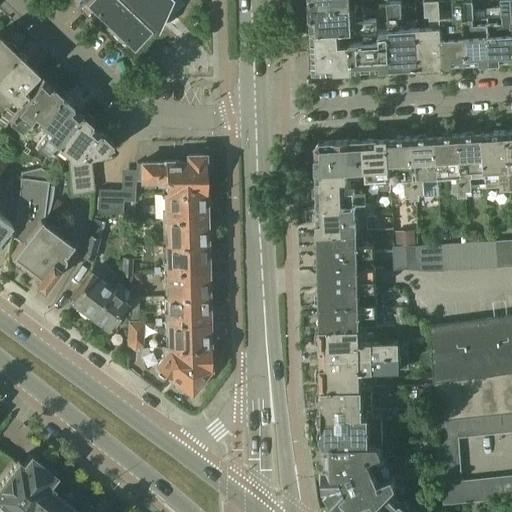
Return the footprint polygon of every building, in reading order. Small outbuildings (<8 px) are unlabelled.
[(83,0),(132,47),(151,28),(155,31),(167,0),(83,0)] [(392,65),(400,65),(404,68),(411,68),(414,64),(419,63),(417,24),(404,25),(404,14),(408,14),(407,0),(387,0),(388,3),(389,13),(389,27),(390,31),(392,65)] [(427,24),(417,24),(419,63),(423,67),(430,67),(433,63),(444,62),(442,23),(440,0),(422,0),(423,13),(427,13),(427,24)] [(440,0),(442,23),(444,62),(467,60),(463,0),(440,0)] [(473,0),(463,0),(467,60),(491,59),(488,7),(474,8),(473,0)] [(488,7),(491,59),(511,57),(511,14),(511,0),(500,0),(501,7),(488,7)] [(378,4),(379,14),(389,13),(388,3),(378,4)] [(311,7),(312,17),(308,20),(308,27),(312,29),(312,32),(345,30),(369,29),(378,28),(378,16),(364,17),(363,4),(352,5),(311,7)] [(351,40),(351,42),(353,68),(367,67),(370,71),(378,70),(381,66),(392,65),(390,31),(389,27),(378,28),(369,29),(369,34),(364,35),(364,39),(351,40)] [(315,70),(335,69),(338,72),(348,72),(351,68),(353,68),(351,42),(341,42),(340,36),(345,36),(345,30),(312,32),(315,70)] [(0,69),(17,52),(16,51),(16,47),(11,41),(6,41),(0,35),(0,69)] [(22,52),(18,52),(17,52),(0,69),(0,110),(1,111),(13,98),(17,102),(26,91),(22,88),(38,71),(28,62),(28,57),(22,52)] [(42,76),(14,114),(9,121),(22,131),(34,115),(42,121),(62,95),(61,94),(65,91),(60,85),(54,81),(51,85),(42,76)] [(49,155),(57,145),(82,113),(74,106),(76,102),(71,96),(66,92),(62,95),(42,121),(40,123),(49,129),(37,146),(49,155)] [(0,123),(4,127),(9,121),(14,114),(6,107),(0,114),(0,123)] [(101,131),(92,123),(93,116),(88,111),(82,113),(57,145),(69,154),(68,155),(73,159),(93,154),(118,148),(112,142),(114,141),(102,130),(101,131)] [(511,187),(511,178),(509,130),(484,132),(486,187),(502,186),(502,188),(511,187)] [(484,132),(460,133),(464,194),(465,199),(469,199),(469,188),(486,187),(484,132)] [(460,194),(464,194),(460,133),(436,135),(439,177),(453,176),(454,189),(459,189),(460,194)] [(439,177),(436,135),(413,136),(416,197),(440,195),(439,177)] [(416,203),(416,197),(413,136),(388,138),(392,179),(405,179),(407,204),(416,203)] [(16,141),(23,146),(26,142),(19,137),(16,141)] [(363,139),(364,170),(365,180),(381,179),(381,190),(392,189),(392,179),(388,138),(363,139)] [(317,146),(317,169),(337,168),(337,179),(351,179),(351,174),(355,173),(355,170),(364,170),(363,139),(320,142),(317,146)] [(21,149),(28,154),(31,150),(25,145),(26,143),(26,142),(23,146),(21,149)] [(166,185),(166,193),(205,193),(207,192),(206,159),(205,159),(205,153),(180,154),(180,160),(142,161),(142,181),(157,181),(158,185),(166,185)] [(70,172),(94,167),(93,154),(73,159),(69,160),(70,172)] [(21,242),(11,255),(14,257),(11,260),(20,266),(22,263),(47,282),(64,259),(64,258),(65,258),(65,257),(65,256),(65,255),(64,254),(64,253),(63,252),(63,251),(64,252),(72,242),(64,236),(64,235),(64,234),(64,233),(63,232),(63,231),(62,230),(61,229),(61,228),(60,227),(59,226),(58,225),(57,225),(56,224),(55,224),(53,224),(52,223),(51,223),(50,223),(49,223),(48,224),(43,220),(44,221),(47,215),(49,209),(51,202),(53,194),(54,185),(48,184),(49,173),(41,167),(21,172),(18,198),(16,208),(13,236),(21,242)] [(94,167),(70,172),(71,185),(95,179),(94,167)] [(317,169),(318,205),(369,204),(368,194),(358,194),(357,188),(351,188),(351,179),(337,179),(337,168),(317,169)] [(97,191),(95,179),(71,185),(72,195),(97,191)] [(98,188),(97,212),(110,213),(111,189),(98,188)] [(111,189),(110,213),(123,213),(123,200),(123,189),(111,189)] [(123,189),(123,200),(135,201),(135,189),(123,189)] [(205,194),(205,193),(166,193),(166,209),(161,209),(161,218),(206,217),(206,209),(207,209),(211,206),(211,197),(206,194),(205,194)] [(16,208),(18,198),(11,197),(9,207),(16,208)] [(369,204),(318,205),(319,233),(360,230),(369,230),(369,219),(358,219),(358,214),(375,213),(375,204),(369,204)] [(0,243),(1,243),(8,233),(6,229),(11,223),(0,214),(0,243)] [(207,227),(206,227),(206,217),(161,218),(162,230),(167,230),(167,244),(207,243),(212,240),(212,231),(207,227)] [(91,218),(80,257),(94,261),(101,238),(97,236),(100,221),(91,218)] [(320,280),(321,314),(318,319),(321,326),(321,327),(362,325),(378,325),(377,294),(372,294),(377,290),(377,279),(377,267),(372,262),(360,262),(360,255),(376,254),(376,243),(360,243),(360,230),(319,233),(319,234),(315,239),(319,245),(320,280)] [(416,243),(415,230),(397,231),(398,244),(416,243)] [(477,230),(468,231),(469,239),(478,239),(477,230)] [(499,264),(509,264),(508,238),(498,239),(497,239),(498,264),(499,264)] [(491,239),(486,240),(487,265),(498,264),(497,239),(491,239)] [(475,240),(468,241),(463,241),(465,266),(476,266),(475,240)] [(476,266),(487,265),(486,240),(475,240),(476,266)] [(454,267),(465,266),(463,241),(452,242),(454,267)] [(441,243),(442,268),(454,267),(452,242),(441,243)] [(207,245),(207,243),(167,244),(168,260),(162,260),(162,270),(207,269),(207,259),(208,259),(212,256),(212,248),(208,245),(207,245)] [(430,243),(420,244),(421,267),(430,267),(430,268),(431,268),(430,243)] [(430,243),(431,268),(442,268),(441,243),(430,243)] [(409,267),(410,267),(422,268),(421,267),(420,244),(407,245),(409,267)] [(397,266),(409,267),(407,245),(395,245),(397,266)] [(123,257),(122,275),(131,276),(132,258),(123,257)] [(208,278),(207,278),(207,269),(162,270),(163,282),(168,282),(169,295),(208,294),(213,291),(213,282),(208,278)] [(90,316),(111,290),(113,288),(92,271),(69,300),(90,316)] [(132,282),(138,281),(142,277),(142,272),(132,272),(132,282)] [(127,302),(111,290),(90,316),(107,329),(108,327),(112,330),(124,314),(120,312),(127,302)] [(208,296),(208,294),(169,295),(169,311),(163,311),(164,321),(208,320),(208,312),(213,308),(213,299),(208,296)] [(409,307),(397,307),(397,324),(408,324),(409,307)] [(511,314),(431,324),(435,382),(511,371),(511,314)] [(169,333),(170,347),(209,346),(210,346),(214,343),(214,334),(209,331),(208,331),(208,320),(164,321),(164,333),(169,333)] [(130,322),(128,344),(135,349),(142,344),(143,322),(130,322)] [(362,325),(321,327),(321,328),(316,328),(317,343),(322,343),(322,355),(409,353),(408,338),(378,339),(378,325),(362,325)] [(209,346),(170,347),(164,347),(164,355),(157,365),(158,366),(157,372),(163,377),(170,375),(191,391),(195,386),(200,386),(207,378),(206,374),(205,373),(210,367),(211,367),(210,347),(209,347),(209,346)] [(409,353),(322,355),(322,365),(317,365),(317,385),(323,385),(323,386),(371,385),(370,369),(409,368),(409,353)] [(511,411),(511,371),(435,382),(438,422),(511,411)] [(377,385),(371,385),(323,386),(321,387),(320,389),(319,390),(318,392),(317,393),(317,395),(317,397),(318,399),(318,401),(319,402),(320,403),(322,405),(323,406),(324,415),(398,414),(398,408),(378,408),(377,385)] [(511,473),(467,479),(462,438),(511,432),(511,411),(438,422),(444,505),(511,497),(511,473)] [(326,443),(327,443),(381,443),(387,442),(387,419),(402,419),(402,414),(398,414),(324,415),(324,425),(323,425),(321,426),(320,428),(319,429),(319,431),(318,432),(318,434),(318,435),(319,437),(320,439),(320,440),(322,441),(323,442),(326,443)] [(384,451),(381,443),(327,443),(328,466),(325,466),(325,469),(321,471),(322,482),(326,485),(326,487),(330,487),(326,491),(387,463),(383,452),(384,451)] [(93,511),(89,508),(86,511),(81,511),(51,488),(53,485),(48,481),(55,472),(31,453),(24,462),(19,458),(18,459),(0,481),(0,511),(93,511)] [(344,504),(352,511),(369,511),(388,493),(398,484),(393,473),(392,474),(387,463),(326,491),(342,506),(344,504)] [(388,493),(369,511),(407,511),(413,507),(405,499),(400,504),(388,493)]
